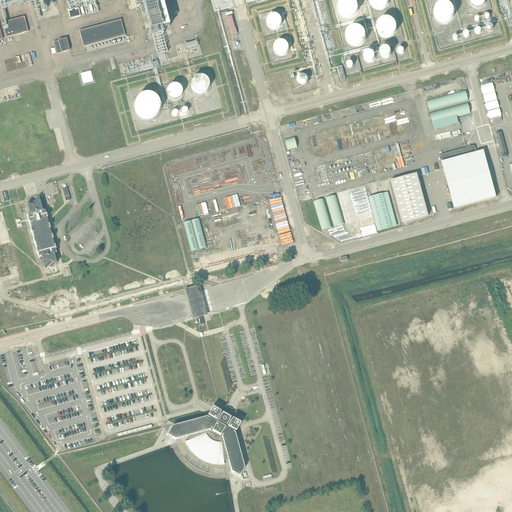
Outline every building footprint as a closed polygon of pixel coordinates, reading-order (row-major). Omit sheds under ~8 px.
[(140,0),(150,37),(163,34),(161,29),(169,27),(162,0),(140,0)] [(358,10),(358,8),(358,6),(357,4),(356,2),(355,1),(354,0),(339,0),(339,1),(337,2),(336,4),(336,6),(336,8),(336,10),(336,13),(337,15),(339,17),(341,18),(343,19),(345,20),(347,20),(350,19),(352,19),(353,18),(355,16),(356,15),(357,13),(358,10)] [(369,0),(369,2),(370,5),(372,7),(375,9),(378,10),(381,10),(384,8),(386,7),(388,4),(389,2),(388,0),(369,0)] [(439,21),(441,23),(444,24),(447,24),(450,23),(453,21),(455,18),(456,15),(456,12),(455,9),(453,7),(450,5),(447,4),(444,4),(441,5),(438,7),(437,10),(436,13),(436,16),(437,18),(439,21)] [(68,11),(70,19),(80,17),(78,8),(68,11)] [(269,28),(272,29),(275,29),(277,28),(280,27),(281,24),(282,21),(281,18),(279,16),(277,15),(275,14),(273,14),(270,15),(269,16),(267,18),(266,21),(267,23),(268,26),(269,28)] [(6,38),(28,32),(24,17),(2,23),(6,38)] [(378,33),(380,36),(382,38),(385,39),(388,39),(391,38),(393,36),(395,34),(396,31),(397,28),(396,26),(394,23),(392,21),(390,20),(387,19),(384,20),(381,21),(379,24),(377,27),(377,30),(378,33)] [(84,47),(125,35),(121,20),(79,31),(84,47)] [(367,38),(367,35),(367,33),(366,31),(365,29),(364,28),(362,26),(361,25),(359,24),(356,24),(354,24),(352,25),(350,26),(348,27),(346,29),(345,31),(345,33),(344,35),(345,37),(345,40),(346,41),(348,43),(349,45),(351,46),(353,46),(355,47),(358,47),(360,46),(362,45),(364,44),(365,42),(366,40),(367,38)] [(56,55),(69,51),(66,39),(53,43),(56,55)] [(276,54),(278,55),(281,56),(283,56),(286,54),(288,52),(289,50),(289,47),(288,44),(286,42),(284,41),(281,41),(278,41),(276,43),(274,45),(274,47),(274,50),(275,52),(276,54)] [(381,56),(383,57),(385,58),(388,57),(389,55),(390,53),(390,51),(389,49),(386,47),(384,47),(382,48),(380,50),(380,52),(380,54),(381,56)] [(363,60),(365,62),(367,63),(370,63),(372,61),(374,59),(374,57),(373,55),(372,53),(370,52),(367,52),(365,53),(364,55),(363,57),(363,60)] [(304,83),(306,82),(307,80),(308,78),(307,76),(306,74),(305,73),(303,72),(301,72),(299,73),(297,75),(296,77),(296,79),(297,81),(299,83),(301,83),(304,83)] [(192,87),(193,90),(195,92),(198,93),(201,93),(204,92),(206,90),(208,88),(208,85),(208,82),(206,79),(204,77),(201,76),(199,76),(196,77),(194,79),(192,82),(191,84),(192,87)] [(167,91),(167,93),(168,96),(169,98),(171,99),(174,100),(176,100),(179,98),(181,96),(182,94),(182,92),(181,89),(180,87),(178,86),(175,85),(173,85),(170,86),(168,88),(167,91)] [(430,111),(468,101),(465,90),(427,100),(430,111)] [(146,119),(150,119),(153,118),(156,116),(158,113),(159,110),(160,107),(160,103),(158,100),(156,98),(154,95),(150,94),(146,94),(143,94),(139,96),(137,99),(135,102),(134,106),(135,110),(136,113),(139,116),(142,118),(146,119)] [(433,123),(470,113),(468,103),(430,113),(433,123)] [(499,103),(486,106),(489,119),(502,116),(499,103)] [(501,132),(496,133),(502,157),(507,156),(501,132)] [(288,150),(298,147),(295,137),(285,140),(288,150)] [(477,153),(475,145),(440,155),(454,208),(496,197),(483,151),(477,153)] [(402,222),(428,215),(417,174),(391,181),(402,222)] [(384,193),(369,197),(378,231),(393,227),(384,193)] [(334,227),(345,224),(336,195),(326,198),(334,227)] [(40,201),(39,197),(31,205),(27,204),(30,214),(27,215),(38,258),(41,257),(44,267),(45,270),(48,267),(51,268),(56,263),(57,264),(54,253),(57,253),(52,235),(53,234),(51,227),(50,228),(45,210),(42,211),(40,201)] [(215,199),(204,202),(207,215),(219,212),(215,199)] [(322,230),(333,227),(324,199),(314,202),(322,230)] [(201,203),(192,205),(196,218),(204,216),(201,203)] [(191,205),(183,207),(186,220),(194,218),(191,205)] [(0,245),(7,274),(22,271),(15,241),(0,245)] [(64,277),(72,275),(70,268),(63,270),(64,277)] [(201,315),(202,317),(207,315),(204,302),(199,285),(185,289),(190,306),(193,319),(198,317),(198,316),(201,315)] [(225,414),(212,407),(207,417),(172,426),(167,435),(175,439),(187,436),(189,440),(187,441),(187,442),(188,444),(189,446),(190,447),(191,449),(192,450),(194,452),(195,453),(196,454),(197,455),(199,457),(200,457),(202,458),(203,459),(204,460),(206,460),(207,461),(209,461),(210,462),(212,462),(214,462),(217,463),(218,463),(220,463),(222,463),(224,463),(224,460),(228,459),(231,471),(239,476),(244,468),(235,433),(241,423),(228,416),(231,410),(228,408),(225,414)]
